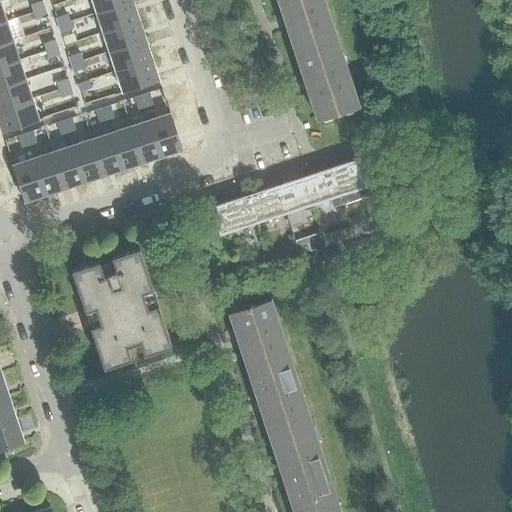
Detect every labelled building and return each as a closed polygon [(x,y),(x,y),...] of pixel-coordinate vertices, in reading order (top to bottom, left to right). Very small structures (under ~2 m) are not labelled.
[(130,0),(89,0),(94,15),(131,3),(130,0)] [(336,41),(322,0),(276,0),(294,55),(336,41)] [(32,13),(44,9),(42,1),(30,5),(32,13)] [(131,3),(94,15),(101,35),(137,23),(131,3)] [(47,16),(44,9),(32,13),(35,20),(47,16)] [(69,22),(66,15),(55,18),(57,26),(69,22)] [(71,30),(69,22),(57,26),(60,33),(71,30)] [(4,23),(0,24),(0,45),(11,42),(4,23)] [(137,23),(101,35),(107,54),(144,42),(137,23)] [(45,51),(57,47),(54,40),(43,44),(45,51)] [(357,104),(336,41),(294,55),(315,118),(357,104)] [(11,42),(0,45),(0,67),(17,62),(11,42)] [(144,42),(107,54),(113,73),(150,61),(144,42)] [(59,55),(57,47),(45,51),(48,59),(59,55)] [(79,53),(68,57),(70,65),(82,61),(79,53)] [(82,61),(70,65),(73,72),(84,68),(82,61)] [(150,61),(113,73),(120,94),(157,82),(150,61)] [(17,62),(0,67),(0,88),(23,81),(17,62)] [(58,90),(70,86),(67,79),(55,83),(58,90)] [(90,88),(88,80),(76,84),(79,92),(90,88)] [(23,81),(0,88),(0,109),(29,100),(23,81)] [(70,86),(58,90),(60,98),(72,94),(70,86)] [(152,104),(148,93),(141,95),(144,107),(152,104)] [(144,107),(141,95),(133,98),(137,109),(144,107)] [(29,100),(0,109),(0,132),(36,121),(29,100)] [(113,117),(109,106),(102,108),(106,120),(113,117)] [(106,120),(102,108),(94,111),(98,122),(106,120)] [(168,116),(147,122),(159,159),(179,152),(168,116)] [(75,130),(71,118),(63,121),(67,132),(75,130)] [(67,132),(63,121),(56,123),(60,135),(67,132)] [(147,122),(128,128),(140,165),(159,159),(147,122)] [(128,128),(108,135),(120,172),(140,165),(128,128)] [(36,143),(32,131),(24,134),(28,145),(36,143)] [(28,145),(24,134),(17,136),(21,148),(28,145)] [(108,135),(89,141),(101,178),(120,172),(108,135)] [(89,141),(69,147),(81,184),(101,178),(89,141)] [(69,147),(50,154),(62,190),(81,184),(69,147)] [(50,154),(31,160),(42,197),(62,190),(50,154)] [(371,194),(359,157),(328,167),(340,204),(371,194)] [(31,160),(10,166),(22,203),(42,197),(31,160)] [(332,207),(340,204),(328,167),(299,177),(308,205),(329,198),(332,207)] [(278,214),(308,205),(299,177),(269,187),(278,214)] [(269,187),(239,197),(248,224),(278,214),(269,187)] [(218,234),(248,224),(239,197),(209,206),(218,234)] [(353,237),(365,233),(359,216),(348,220),(353,237)] [(298,255),(294,241),(284,244),(289,258),(298,255)] [(170,345),(138,248),(111,257),(115,269),(102,273),(98,261),(71,270),(103,367),(130,358),(126,346),(139,341),(143,354),(170,345)] [(260,268),(271,264),(268,255),(257,258),(260,268)] [(248,376),(290,362),(270,299),(227,312),(248,376)] [(311,425),(290,362),(248,376),(269,439),(311,425)] [(0,423),(14,419),(7,396),(0,398),(0,423)] [(14,419),(0,423),(0,449),(22,443),(14,419)] [(332,489),(311,425),(269,439),(289,502),(332,489)] [(339,511),(332,489),(289,502),(292,511),(339,511)]
